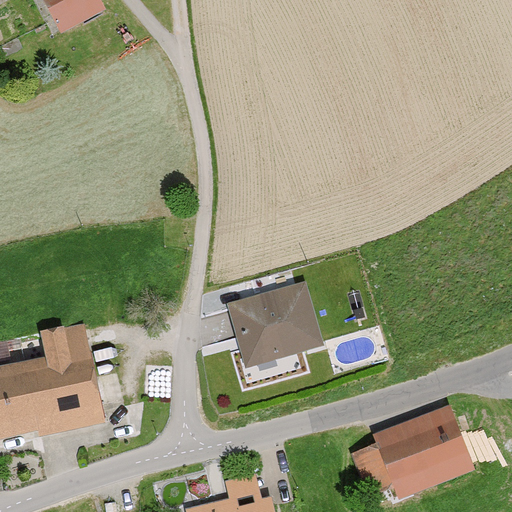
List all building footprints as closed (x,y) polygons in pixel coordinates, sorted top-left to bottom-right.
[(92,0),(42,0),(62,35),(100,15),(92,0)] [(313,279),(234,304),(255,368),(333,344),(313,279)] [(55,355),(0,367),(0,444),(116,419),(94,323),(50,333),(55,355)] [(386,445),(353,458),(370,501),(404,488),(409,500),(486,470),(460,404),(382,435),(386,445)] [(196,507),(191,508),(192,511),(278,511),(266,468),(225,480),(230,497),(196,507)]
